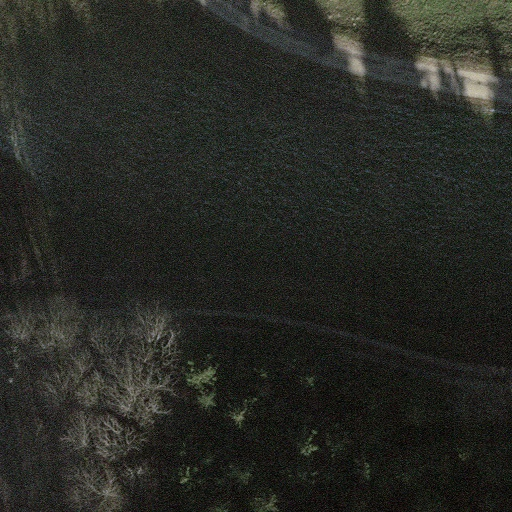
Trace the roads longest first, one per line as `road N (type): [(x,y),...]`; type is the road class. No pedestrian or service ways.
road 1 (track): [(511,385),(281,317),(0,326)]
road 2 (track): [(225,0),(262,25),(386,68),(511,92)]
